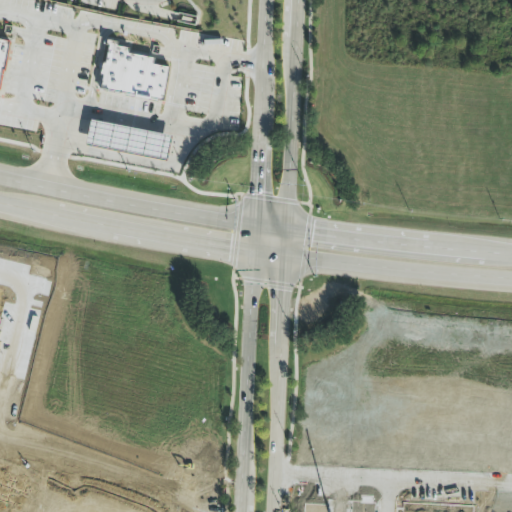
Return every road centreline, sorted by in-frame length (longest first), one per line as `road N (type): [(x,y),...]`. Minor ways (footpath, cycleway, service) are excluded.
road 1 (secondary): [(251,252),(240,487)]
road 2 (primary): [(289,258),(511,279)]
road 3 (secondary): [(289,230),(296,39)]
road 4 (secondary): [(274,511),(283,328)]
road 5 (primary): [(447,245),(289,230)]
road 6 (residential): [(0,280),(26,287),(0,394)]
road 7 (primary): [(131,231),(251,252)]
